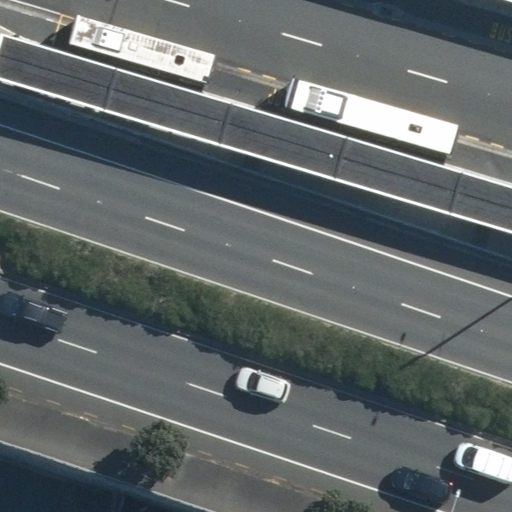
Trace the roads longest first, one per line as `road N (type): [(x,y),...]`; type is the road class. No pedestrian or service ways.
road 1 (primary): [(511,505),(0,335)]
road 2 (primary): [(0,180),(511,343)]
